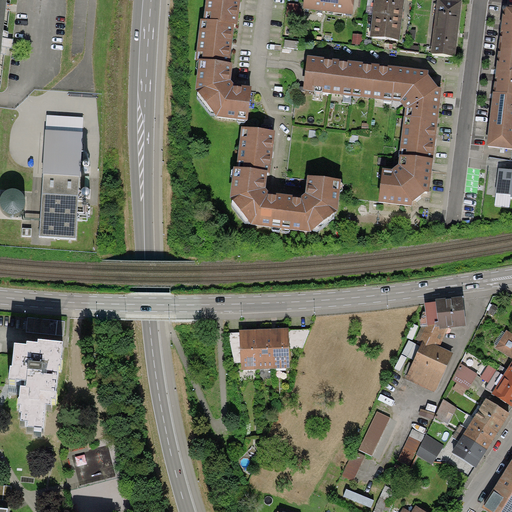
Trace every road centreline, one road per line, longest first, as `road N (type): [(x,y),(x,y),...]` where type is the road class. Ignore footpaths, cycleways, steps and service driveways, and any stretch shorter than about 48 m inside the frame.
road 1 (primary): [(146,0),(147,291),(189,511)]
road 2 (tertiary): [(0,297),(265,306),(511,278)]
road 3 (residential): [(480,0),(453,221)]
road 4 (residential): [(266,0),(258,65),(286,139),(281,183)]
